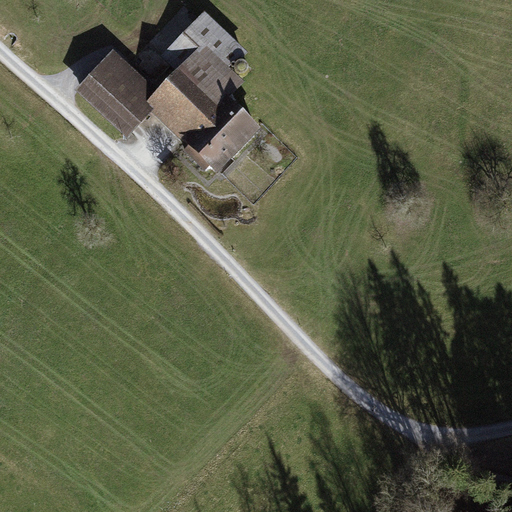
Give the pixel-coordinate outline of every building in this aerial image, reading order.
[(173,64),(182,72),(201,52),(221,71),(236,55),(208,28),(173,64)] [(219,107),(226,101),(239,88),(221,71),(201,52),(182,72),(157,99),(155,101),(158,104),(187,132),(215,103),(219,107)] [(155,101),(157,99),(113,57),(82,90),(128,134),(158,104),(155,101)] [(203,124),(234,154),(257,131),(226,101),(219,107),(215,103),(187,132),(191,136),(203,124)] [(203,124),(191,136),(186,142),(192,148),(187,154),(205,171),(210,166),(217,172),(234,154),(203,124)]
